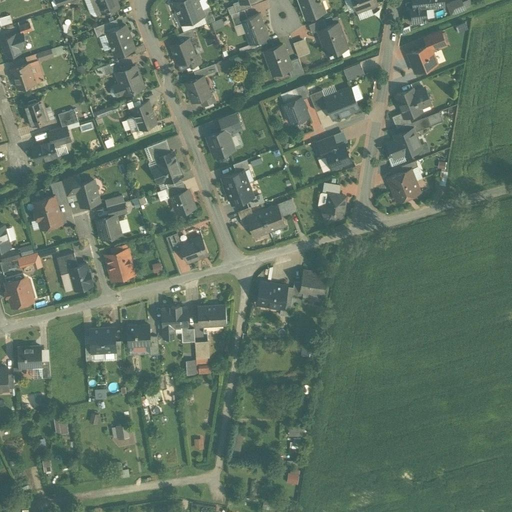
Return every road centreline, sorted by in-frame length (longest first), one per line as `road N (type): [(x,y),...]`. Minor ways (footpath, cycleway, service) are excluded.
road 1 (track): [(234,266),(241,310),(215,468),(204,479),(31,504)]
road 2 (residential): [(144,0),(234,266)]
road 3 (residential): [(360,232),(511,190)]
road 4 (residential): [(234,266),(360,232)]
road 5 (residential): [(109,300),(234,266)]
road 6 (residential): [(360,232),(378,109)]
